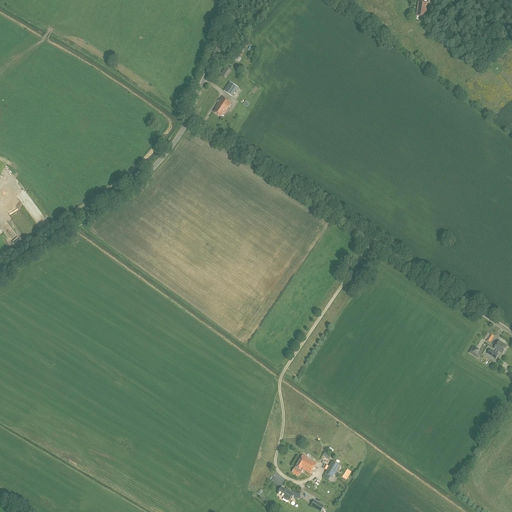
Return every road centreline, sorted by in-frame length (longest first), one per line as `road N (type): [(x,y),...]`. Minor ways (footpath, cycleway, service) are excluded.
road 1 (unclassified): [(511,333),(189,117)]
road 2 (track): [(371,239),(280,378),(275,464),(295,482)]
road 3 (unclassified): [(0,274),(133,186),(189,117)]
road 4 (unclassified): [(189,117),(241,0)]
